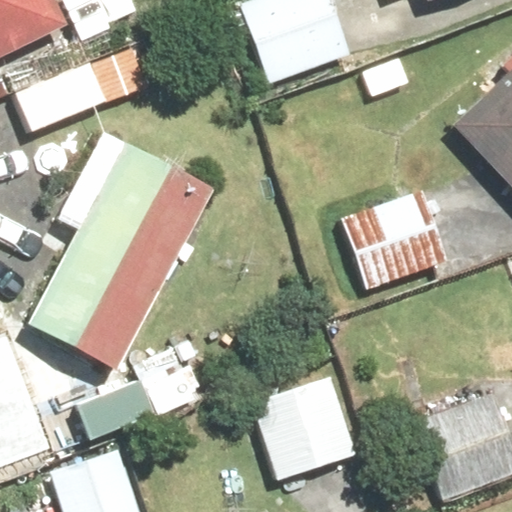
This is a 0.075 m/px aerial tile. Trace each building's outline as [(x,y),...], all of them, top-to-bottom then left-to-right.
[(0,0),(0,61),(54,36),(37,0),(0,0)] [(138,0),(68,0),(90,47),(147,20),(138,0)] [(337,0),(255,0),(244,4),(273,87),(357,57),(337,0)] [(511,212),(511,58),(435,132),(511,212)] [(111,364),(208,183),(123,137),(25,318),(111,364)] [(429,195),(347,219),(369,293),(450,269),(429,195)] [(0,276),(0,472),(65,448),(13,312),(0,276)] [(366,453),(337,375),(255,406),(285,483),(366,453)] [(511,430),(499,396),(414,428),(442,502),(511,475),(511,430)] [(141,511),(122,449),(55,470),(68,511),(141,511)]
